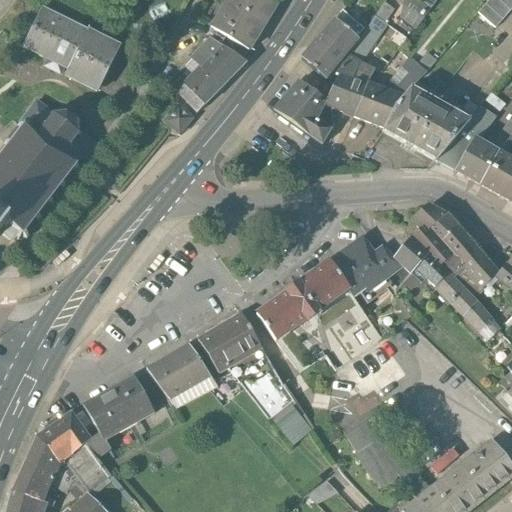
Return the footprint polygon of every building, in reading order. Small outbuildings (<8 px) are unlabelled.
[(267,12),(248,0),(231,0),(212,31),(244,50),(267,12)] [(511,10),(511,0),(493,0),(483,14),(500,27),(511,10)] [(416,24),(422,7),(404,2),(399,19),(416,24)] [(87,34),(43,12),(23,51),(47,63),(44,68),(61,77),(64,71),(68,73),(65,79),(97,95),(121,48),(88,32),(87,34)] [(363,48),(337,27),(304,65),(329,87),(363,48)] [(244,69),(210,44),(187,67),(193,73),(176,92),(201,115),(244,69)] [(329,105),(358,116),(369,89),(375,74),(352,64),(341,81),(329,105)] [(329,110),(299,86),(274,116),(321,152),(339,132),(323,118),(329,110)] [(403,103),(369,89),(358,116),(390,128),(403,103)] [(472,123),(411,90),(403,103),(390,128),(385,137),(444,168),(472,123)] [(36,104),(17,129),(19,130),(22,132),(12,145),(7,142),(4,145),(9,149),(0,160),(0,234),(1,232),(15,242),(17,239),(19,241),(21,239),(25,242),(27,239),(23,236),(34,221),(38,224),(40,222),(36,219),(46,206),(50,209),(53,206),(49,203),(58,190),(63,193),(65,190),(61,187),(72,173),(76,176),(78,173),(74,170),(77,166),(77,165),(81,159),(85,161),(95,147),(82,137),(78,137),(77,137),(75,128),(79,126),(78,123),(74,125),(66,119),(67,116),(64,115),(63,118),(54,119),(53,115),(50,116),(36,104)] [(173,110),(160,126),(166,131),(169,133),(178,140),(191,124),(173,110)] [(482,190),(502,156),(482,146),(498,121),(481,110),(472,123),(444,168),(482,190)] [(511,120),(496,143),(509,153),(511,147),(511,120)] [(511,207),(511,161),(502,156),(482,190),(511,207)] [(422,236),(417,243),(450,276),(458,283),(474,264),(454,232),(430,213),(414,228),(422,236)] [(363,238),(328,263),(350,294),(355,302),(366,293),(371,298),(404,273),(396,264),(381,248),(373,253),(363,238)] [(450,276),(417,243),(400,260),(396,264),(404,273),(410,279),(414,275),(417,272),(435,291),(450,276)] [(511,262),(497,281),(511,292),(511,262)] [(350,294),(328,263),(256,313),(278,344),(350,294)] [(458,283),(450,276),(435,291),(477,335),(493,319),(458,283)] [(294,400),(242,317),(222,330),(201,343),(221,374),(231,368),(265,418),(294,400)] [(208,380),(190,348),(147,373),(168,401),(208,380)] [(359,359),(352,350),(340,358),(337,354),(322,364),(331,378),(359,359)] [(153,414),(135,381),(85,409),(102,437),(104,441),(153,414)] [(511,382),(495,399),(511,416),(511,382)] [(307,429),(290,405),(271,418),(288,442),(307,429)] [(70,414),(33,439),(56,460),(74,478),(84,488),(101,474),(95,467),(101,462),(90,445),(93,443),(70,414)] [(401,475),(374,419),(346,433),(374,489),(401,475)] [(104,441),(102,437),(93,443),(90,445),(101,462),(113,453),(104,441)] [(56,460),(33,439),(11,496),(6,511),(44,511),(46,509),(54,491),(60,494),(74,478),(56,460)] [(471,511),(511,480),(511,476),(489,447),(406,511),(471,511)] [(70,511),(68,510),(67,511),(98,511),(86,501),(76,511),(70,511)]
